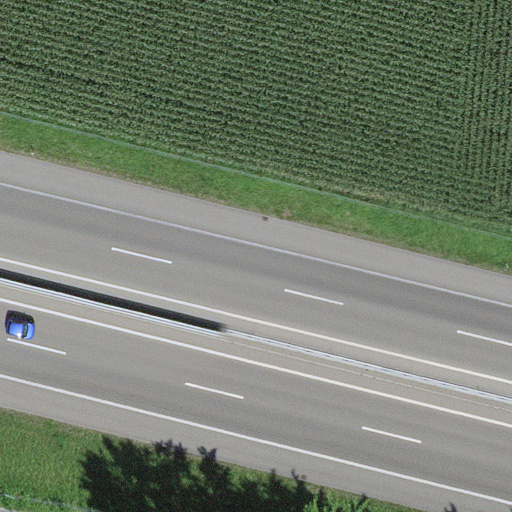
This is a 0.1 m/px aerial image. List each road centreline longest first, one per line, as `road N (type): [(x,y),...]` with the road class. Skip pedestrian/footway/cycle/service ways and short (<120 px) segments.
road 1 (motorway): [(0,337),(511,465)]
road 2 (motorway): [(511,346),(0,221)]
